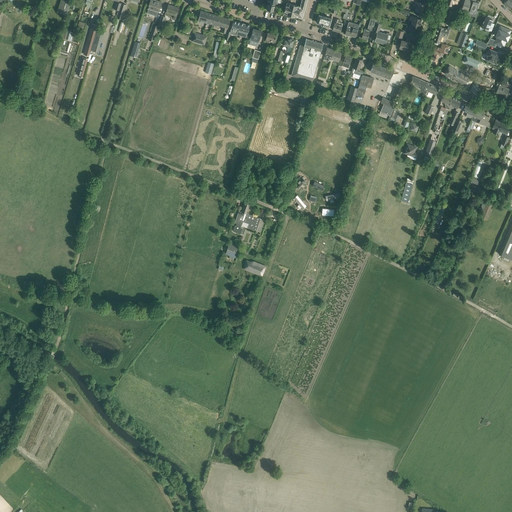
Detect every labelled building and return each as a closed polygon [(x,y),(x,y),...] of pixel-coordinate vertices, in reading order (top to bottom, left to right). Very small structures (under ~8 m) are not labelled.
[(61,0),(58,12),(68,15),(72,0),(70,0),(61,0)] [(154,0),(150,0),(150,4),(148,9),(147,13),(155,15),(155,16),(156,17),(158,12),(162,2),(154,0)] [(269,0),(269,2),(268,1),(268,2),(268,4),(267,3),(266,4),(266,5),(266,6),(267,6),(267,7),(266,8),(266,9),(267,8),(272,9),(273,10),(273,9),(274,4),(275,4),(275,3),(274,3),(275,1),(279,2),(279,3),(280,3),(280,2),(281,2),(281,1),(280,1),(280,0),(269,0)] [(303,18),(307,0),(301,0),(300,6),(287,3),(284,13),(303,18)] [(461,0),(459,7),(467,10),(470,0),(461,0)] [(470,0),(467,10),(475,13),(476,10),(479,3),(475,1),(475,0),(470,0)] [(415,10),(418,11),(423,13),(426,5),(415,1),(414,5),(417,6),(415,10)] [(120,11),(116,22),(118,23),(120,19),(121,19),(124,12),(126,5),(121,3),(119,11),(120,11)] [(168,4),(165,15),(172,17),(172,19),(171,21),(174,22),(175,20),(179,8),(168,4)] [(455,12),(449,10),(445,22),(452,24),(455,12)] [(198,20),(206,23),(209,13),(201,11),(198,20)] [(209,13),(206,23),(217,26),(217,25),(223,27),(222,32),(225,33),(227,28),(230,19),(209,13)] [(345,33),(346,35),(348,36),(350,35),(354,23),(351,22),(348,21),(351,14),(348,13),(347,14),(344,25),(347,26),(345,33)] [(324,25),(325,25),(329,26),(332,18),(324,16),(324,15),(321,14),(321,15),(319,14),(316,22),(321,24),(318,23),(318,25),(326,28),(327,26),(324,25)] [(159,24),(163,25),(165,20),(166,20),(167,18),(166,17),(161,16),(159,24)] [(419,27),(421,19),(411,16),(410,20),(412,20),(411,25),(419,27)] [(485,16),(481,26),(491,31),(494,24),(491,22),(492,20),(485,16)] [(332,30),(339,32),(340,32),(343,23),(339,22),(338,24),(337,24),(339,19),(336,18),(332,30)] [(237,31),(237,33),(239,25),(240,22),(233,20),(231,29),(237,31)] [(240,22),(239,25),(237,33),(247,36),(248,33),(250,25),(240,22)] [(351,35),(351,37),(354,37),(355,36),(356,36),(358,29),(361,30),(363,23),(360,22),(359,24),(354,23),(350,35),(351,35)] [(372,32),(371,37),(375,38),(375,41),(385,44),(388,35),(388,34),(386,34),(379,32),(381,24),(378,23),(375,22),(375,25),(373,30),(372,32)] [(433,41),(439,43),(442,35),(442,34),(447,36),(449,30),(438,26),(433,41)] [(490,38),(487,44),(495,47),(497,44),(503,46),(506,40),(507,40),(510,34),(509,34),(510,30),(500,26),(496,36),(497,36),(496,40),(490,38)] [(250,40),(258,43),(262,30),(253,28),(250,40)] [(363,33),(361,38),(367,39),(369,35),(370,29),(368,29),(367,29),(364,28),(363,33)] [(397,29),(395,36),(402,38),(404,31),(397,29)] [(64,31),(62,37),(71,40),(73,32),(67,30),(67,31),(64,31)] [(93,44),(91,50),(98,52),(100,46),(104,32),(97,31),(93,44)] [(277,35),(267,32),(266,39),(265,41),(269,42),(270,40),(275,41),(277,35)] [(464,46),(468,35),(463,33),(458,44),(464,46)] [(90,34),(86,48),(90,49),(94,35),(90,34)] [(203,35),(202,39),(193,37),(192,41),(205,45),(207,36),(203,35)] [(284,38),(283,45),(287,46),(288,46),(287,47),(287,49),(288,51),(289,51),(291,50),(292,47),(293,45),(294,40),(288,38),(287,39),(284,38)] [(401,40),(399,48),(407,50),(410,40),(406,38),(406,41),(401,40)] [(292,76),(312,82),(318,61),(318,58),(319,58),(321,52),(323,44),(306,39),(304,47),(300,46),(301,45),(300,45),(292,76)] [(487,44),(477,40),(475,44),(486,48),(487,44)] [(135,41),(131,56),(136,57),(140,43),(135,41)] [(447,54),(449,46),(442,44),(440,48),(434,46),(431,53),(434,54),(433,57),(435,57),(435,58),(436,58),(436,57),(438,58),(439,54),(442,55),(443,52),(447,54)] [(327,47),(324,56),(329,58),(328,61),(330,62),(331,58),(334,50),(327,47)] [(278,49),(275,60),(276,60),(276,62),(279,63),(279,61),(280,61),(283,51),(278,49)] [(501,57),(498,56),(499,53),(489,49),(485,59),(496,64),(498,60),(499,60),(501,57)] [(334,50),(331,58),(332,59),(338,61),(340,57),(341,52),(334,50)] [(339,65),(337,69),(340,70),(341,65),(342,66),(349,68),(350,63),(351,60),(352,56),(346,53),(343,53),(342,57),(340,61),(339,65)] [(468,56),(467,59),(472,61),(471,63),(478,67),(481,61),(468,56)] [(353,68),(350,76),(353,77),(354,73),(358,74),(360,75),(361,73),(362,74),(363,71),(359,70),(361,64),(363,59),(356,57),(355,62),(353,67),(353,68)] [(394,69),(374,61),(370,71),(390,79),(394,69)] [(472,79),(453,68),(453,67),(450,65),(445,73),(451,77),(451,78),(467,88),(472,79)] [(357,90),(357,92),(364,94),(367,86),(371,87),(374,78),(362,75),(357,90)] [(410,83),(409,86),(414,88),(415,86),(418,87),(421,88),(419,92),(426,95),(427,91),(428,91),(431,84),(423,80),(413,76),(412,79),(410,83)] [(317,80),(313,93),(314,93),(320,95),(321,95),(322,96),(326,83),(324,82),(317,80)] [(511,90),(506,88),(508,83),(501,81),(500,84),(497,83),(494,90),(497,91),(496,92),(511,98),(511,97),(511,90)] [(431,84),(428,91),(431,92),(436,94),(439,87),(431,84)] [(398,99),(403,88),(397,86),(395,90),(392,96),(398,99)] [(351,89),(348,101),(353,102),(357,91),(351,89)] [(444,93),(441,101),(445,103),(446,99),(450,101),(452,96),(444,93)] [(449,104),(457,108),(461,101),(452,96),(450,101),(446,99),(445,103),(445,108),(446,108),(447,108),(449,104)] [(396,103),(382,97),(380,102),(384,103),(380,111),(390,116),(396,103)] [(473,115),(477,108),(466,103),(463,110),(467,112),(473,115)] [(425,112),(430,115),(434,107),(429,105),(425,112)] [(396,108),(391,117),(396,119),(401,110),(396,108)] [(479,123),(479,122),(485,125),(489,117),(483,114),(484,111),(477,108),(473,115),(472,119),(468,127),(472,129),(475,121),(479,123)] [(453,125),(459,113),(454,111),(449,123),(453,125)] [(462,121),(457,119),(453,128),(458,130),(462,121)] [(492,129),(494,129),(493,133),(498,135),(500,132),(506,134),(510,125),(509,125),(509,126),(501,123),(502,122),(496,119),(492,129)] [(410,130),(417,133),(419,125),(412,123),(410,130)] [(507,143),(509,137),(504,135),(501,144),(506,146),(507,143)] [(430,141),(426,154),(431,156),(436,143),(430,141)] [(414,152),(416,147),(407,144),(404,153),(417,157),(418,154),(414,152)] [(425,154),(423,160),(429,162),(431,156),(425,154)] [(480,181),(472,177),(469,184),(477,188),(480,181)] [(406,182),(401,200),(408,202),(412,184),(413,184),(406,182)] [(293,192),(292,196),(300,199),(299,201),(302,203),(304,197),(293,192)] [(487,201),(480,220),(484,222),(491,203),(487,201)] [(235,225),(233,231),(240,234),(242,228),(240,227),(241,225),(242,225),(243,222),(248,224),(247,227),(256,231),(260,218),(246,213),(250,204),(245,202),(243,207),(241,212),(238,211),(234,223),(239,224),(238,226),(235,225)] [(438,223),(444,208),(439,206),(434,222),(438,223)] [(511,222),(499,253),(511,259),(511,222)] [(229,243),(226,254),(236,257),(239,247),(229,243)] [(247,270),(262,275),(265,266),(254,261),(253,263),(253,264),(249,263),(247,270)]
